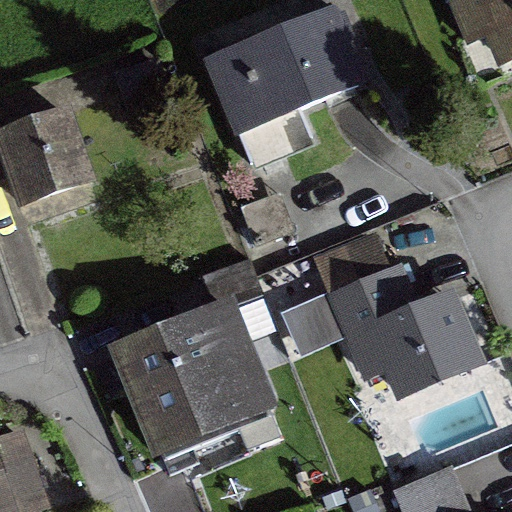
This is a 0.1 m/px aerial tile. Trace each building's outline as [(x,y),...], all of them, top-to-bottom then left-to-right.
[(511,0),(450,0),(454,6),(452,7),(468,46),(492,36),(503,64),(511,60),(511,0)] [(324,19),(208,67),(249,167),(307,143),(294,112),(322,101),(325,109),(354,98),(350,89),(353,88),(324,19)] [(165,98),(155,69),(135,76),(145,105),(165,98)] [(86,184),(63,118),(0,139),(0,151),(19,208),(86,184)] [(266,203),(241,213),(256,248),(280,237),(266,203)] [(401,400),(471,371),(443,301),(400,319),(398,314),(384,321),(369,286),(383,280),(370,247),(319,268),(366,381),(389,371),(401,400)] [(256,289),(247,264),(197,281),(206,307),(256,289)] [(224,312),(118,357),(161,464),(237,434),(245,453),(275,441),(261,406),(263,403),(254,381),(251,379),(224,312)] [(36,499),(16,439),(0,444),(0,511),(4,511),(4,510),(36,499)] [(463,511),(460,503),(448,474),(392,497),(398,511),(463,511)]
